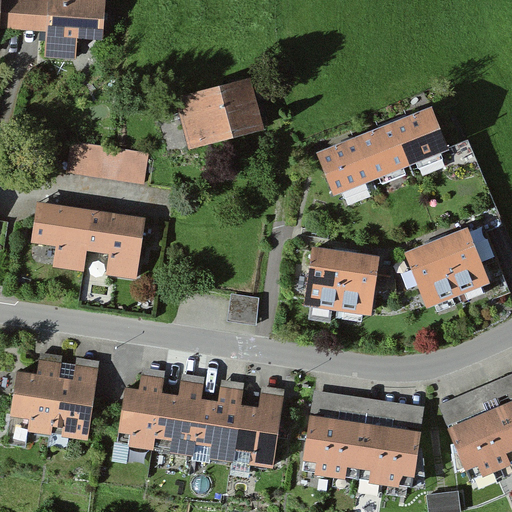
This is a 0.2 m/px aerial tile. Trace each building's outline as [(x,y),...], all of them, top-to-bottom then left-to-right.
[(19,0),(0,0),(0,28),(18,30),(19,0)] [(103,42),(106,4),(47,0),(19,0),(18,30),(38,31),(36,61),(76,63),(78,40),(103,42)] [(249,81),(177,101),(191,152),(263,132),(249,81)] [(429,110),(393,125),(409,167),(446,152),(429,110)] [(392,126),(355,141),(372,182),(409,167),(392,126)] [(355,141),(318,156),(335,198),(372,183),(355,141)] [(93,147),(70,144),(66,172),(89,175),(93,147)] [(117,150),(93,147),(89,175),(113,179),(117,150)] [(149,155),(117,150),(113,179),(145,183),(149,155)] [(54,267),(85,271),(88,253),(94,214),(38,206),(37,206),(31,244),(57,247),(54,267)] [(94,214),(88,253),(109,256),(106,275),(137,279),(146,222),(94,214)] [(470,232),(438,244),(459,297),(491,285),(470,232)] [(437,245),(405,257),(426,310),(459,298),(437,245)] [(346,256),(312,251),(304,308),(309,309),(308,318),(332,322),(334,312),(338,313),(346,256)] [(381,261),(347,256),(339,313),(373,318),(381,261)] [(229,320),(257,325),(263,297),(235,292),(229,320)] [(40,378),(18,374),(10,426),(51,432),(59,380),(61,364),(43,361),(40,378)] [(104,370),(75,365),(72,382),(59,380),(51,432),(93,439),(104,370)] [(124,389),(115,444),(153,450),(163,378),(138,375),(135,391),(124,389)] [(511,375),(489,385),(511,439),(511,375)] [(161,395),(153,450),(194,456),(205,385),(180,381),(177,397),(161,395)] [(511,439),(489,385),(465,395),(492,461),(511,452),(511,439)] [(203,402),(195,457),(236,463),(247,391),(222,388),(219,404),(203,402)] [(342,397),(316,393),(305,463),(331,467),(342,397)] [(245,408),(237,463),(278,469),(289,398),(264,394),(261,410),(245,408)] [(465,395),(440,406),(468,471),(492,461),(465,395)] [(368,401),(342,397),(331,467),(357,471),(368,401)] [(394,405),(368,401),(357,471),(384,475),(394,405)] [(421,409),(395,405),(384,475),(410,479),(421,409)] [(429,492),(430,511),(458,511),(463,511),(461,490),(429,492)]
